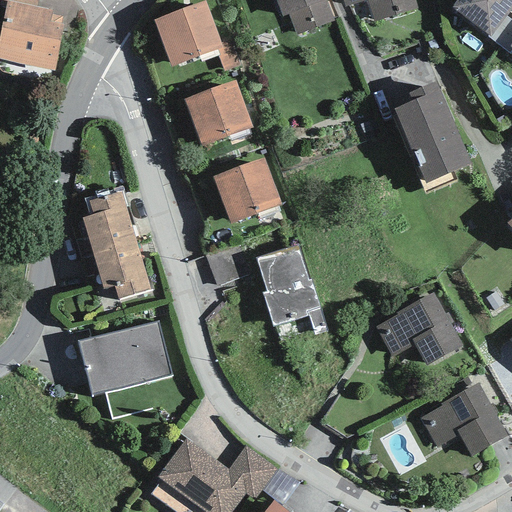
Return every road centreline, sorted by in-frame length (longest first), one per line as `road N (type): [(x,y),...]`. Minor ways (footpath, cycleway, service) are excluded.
road 1 (residential): [(86,70),(123,104),(189,322),(235,423),(268,454),(374,511)]
road 2 (residential): [(0,360),(34,307),(86,70)]
